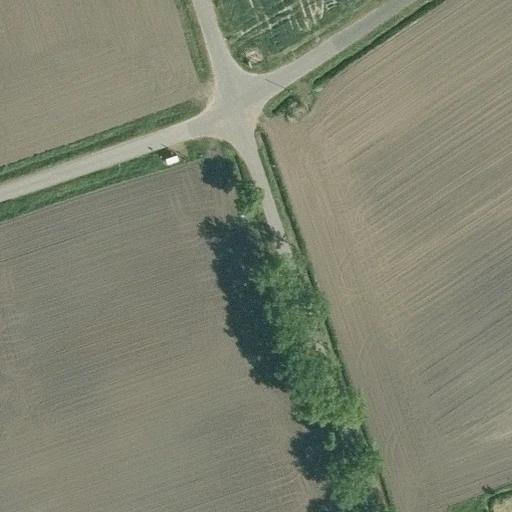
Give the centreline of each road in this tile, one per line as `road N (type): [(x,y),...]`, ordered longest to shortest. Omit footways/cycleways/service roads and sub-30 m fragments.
road 1 (unclassified): [(373,511),(234,119)]
road 2 (unclassified): [(234,119),(0,200)]
road 3 (unclassified): [(405,0),(234,119)]
road 4 (unclassified): [(234,119),(196,0)]
